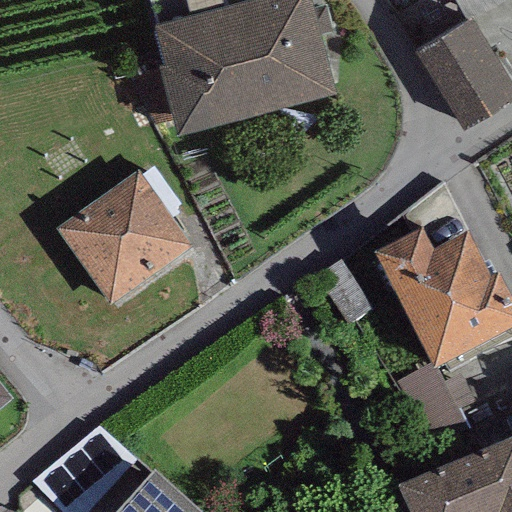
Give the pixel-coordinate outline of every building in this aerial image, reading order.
[(150,0),(156,22),(227,5),(225,0),(150,0)] [(156,22),(152,23),(177,131),(333,94),(310,0),(248,0),(227,5),(156,22)] [(435,46),(477,25),(464,0),(441,0),(418,12),(435,46)] [(511,0),(470,0),(477,20),(511,7),(511,0)] [(511,76),(487,26),(427,56),(468,138),(511,115),(511,76)] [(140,182),(55,239),(106,315),(191,258),(140,182)] [(422,244),(373,269),(433,385),(511,344),(511,317),(498,289),(490,293),(467,248),(433,265),(422,244)] [(0,421),(13,411),(0,395),(0,421)] [(511,511),(511,454),(398,501),(402,511),(511,511)] [(183,511),(154,486),(129,511),(183,511)]
